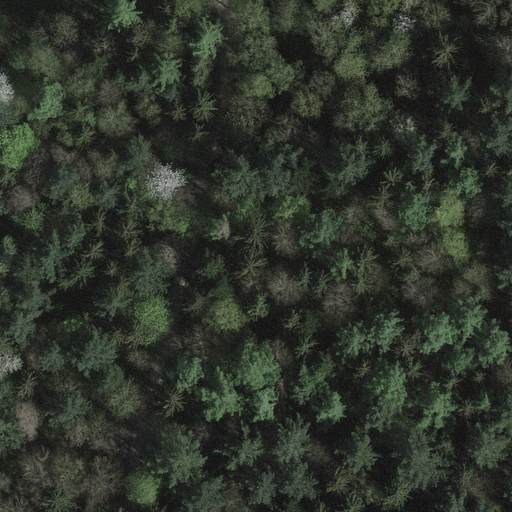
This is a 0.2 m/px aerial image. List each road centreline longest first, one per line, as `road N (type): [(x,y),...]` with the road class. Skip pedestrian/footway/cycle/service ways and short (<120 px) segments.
road 1 (unclassified): [(129,511),(234,30),(222,0)]
road 2 (track): [(141,439),(0,452)]
